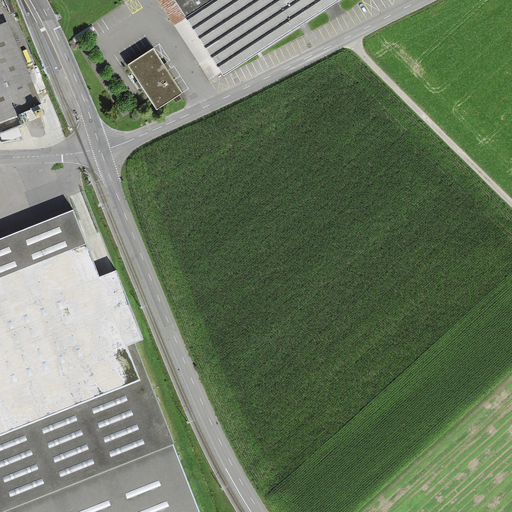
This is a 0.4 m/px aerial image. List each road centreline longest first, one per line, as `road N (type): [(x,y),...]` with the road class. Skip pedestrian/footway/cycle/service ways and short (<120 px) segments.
road 1 (tertiary): [(101,150),(211,424),(259,511)]
road 2 (unclassified): [(420,0),(101,150)]
road 3 (track): [(347,37),(511,200)]
road 4 (tertiary): [(38,0),(101,150)]
